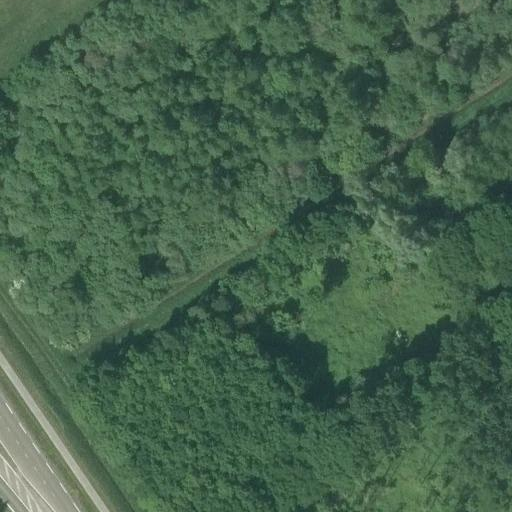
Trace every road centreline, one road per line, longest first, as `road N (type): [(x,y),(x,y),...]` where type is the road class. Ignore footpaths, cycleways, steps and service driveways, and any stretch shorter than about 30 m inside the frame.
road 1 (track): [(0,307),(139,511)]
road 2 (primary): [(70,511),(0,413)]
